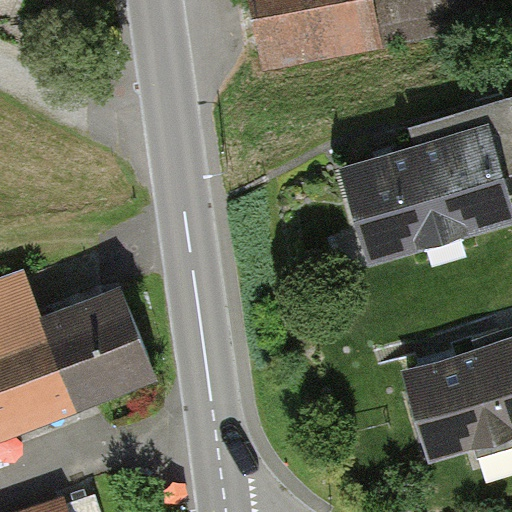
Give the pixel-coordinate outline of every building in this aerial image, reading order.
[(490,0),(258,0),(271,71),(496,31),(490,0)] [(430,152),(355,173),(380,261),(511,224),(511,100),(423,125),(430,152)] [(0,448),(182,377),(145,282),(59,316),(41,269),(0,285),(0,448)] [(511,342),(412,372),(438,462),(511,440),(511,342)] [(81,511),(76,498),(37,511),(81,511)]
